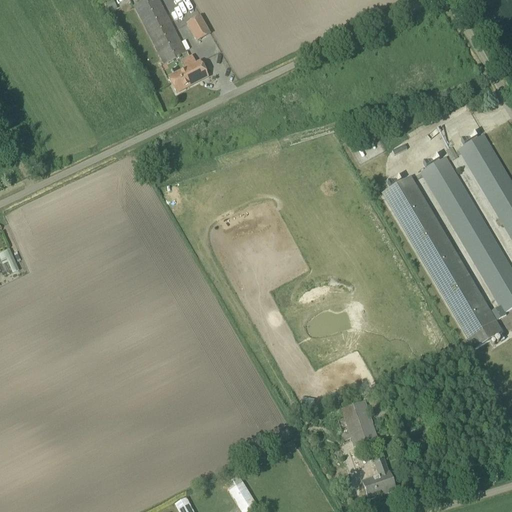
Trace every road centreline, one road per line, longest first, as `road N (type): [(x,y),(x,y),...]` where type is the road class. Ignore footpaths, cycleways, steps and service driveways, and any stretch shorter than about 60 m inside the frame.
road 1 (unclassified): [(0,202),(428,0)]
road 2 (unclassified): [(511,108),(447,0)]
